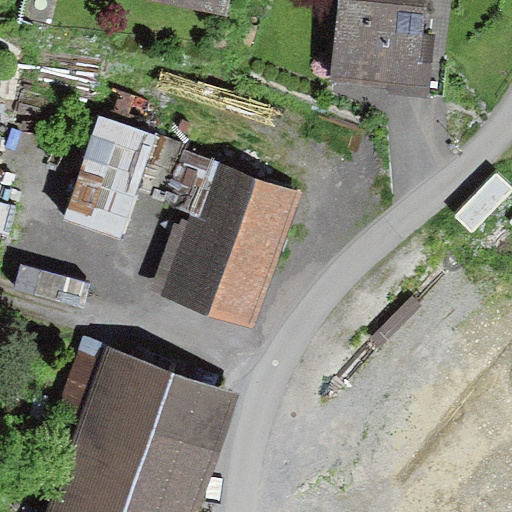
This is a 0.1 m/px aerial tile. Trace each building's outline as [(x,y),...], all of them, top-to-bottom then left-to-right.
[(237,0),(128,0),(235,16),(237,0)] [(432,0),(342,0),(337,73),(427,79),(432,0)] [(165,138),(99,115),(64,216),(131,239),(165,138)] [(300,194),(221,171),(205,228),(180,221),(158,298),(261,328),(300,194)] [(201,511),(245,397),(118,349),(55,511),(201,511)] [(511,511),(511,394),(485,414),(420,499),(411,505),(405,511),(511,511)]
